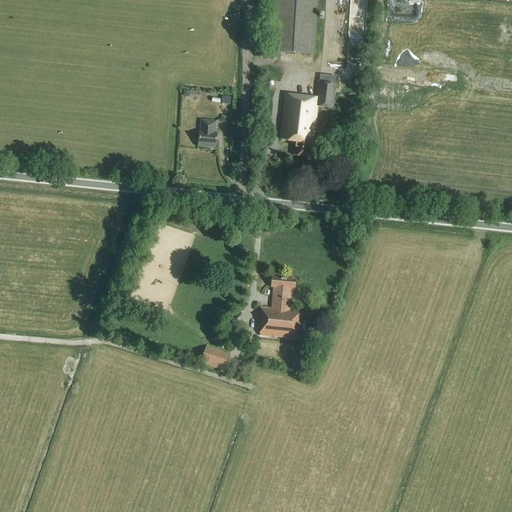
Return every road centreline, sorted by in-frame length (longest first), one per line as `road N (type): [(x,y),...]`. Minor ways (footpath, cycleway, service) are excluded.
road 1 (unclassified): [(511,228),(0,174)]
road 2 (track): [(0,336),(111,343),(249,387)]
road 3 (track): [(250,0),(238,199)]
road 4 (track): [(143,189),(93,342)]
